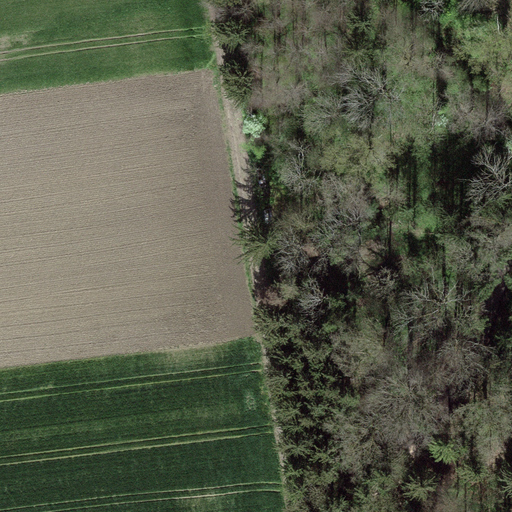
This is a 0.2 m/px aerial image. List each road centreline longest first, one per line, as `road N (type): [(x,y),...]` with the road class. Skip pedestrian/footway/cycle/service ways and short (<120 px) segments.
road 1 (track): [(296,511),(215,0)]
road 2 (track): [(365,511),(445,402),(511,250)]
